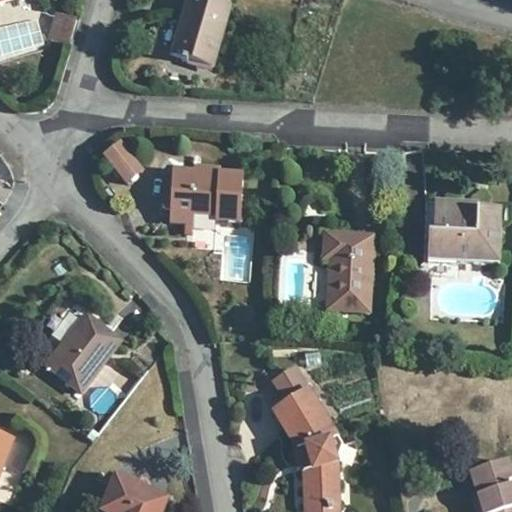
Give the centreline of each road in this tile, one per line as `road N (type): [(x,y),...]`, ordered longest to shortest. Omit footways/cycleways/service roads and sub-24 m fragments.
road 1 (residential): [(80,108),(511,131)]
road 2 (residential): [(228,511),(192,322),(63,183)]
